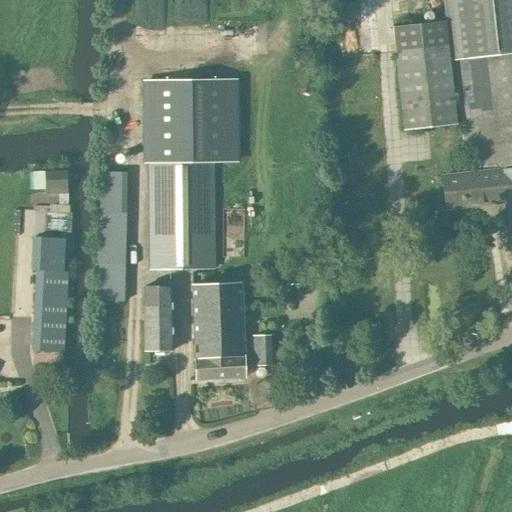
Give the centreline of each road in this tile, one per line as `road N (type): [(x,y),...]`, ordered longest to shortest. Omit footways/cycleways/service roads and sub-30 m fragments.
road 1 (tertiary): [(0,488),(263,425),(511,337)]
road 2 (track): [(272,511),(448,440),(511,428)]
